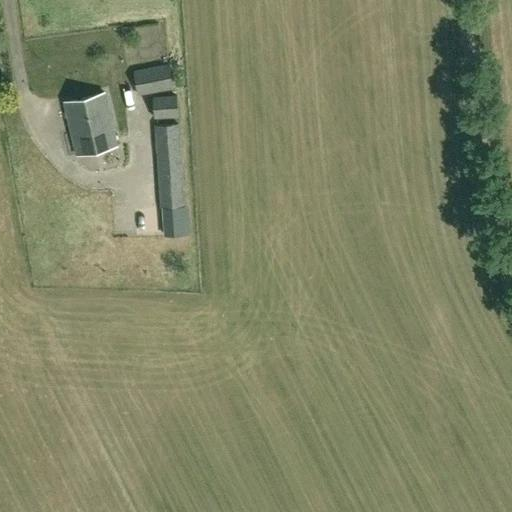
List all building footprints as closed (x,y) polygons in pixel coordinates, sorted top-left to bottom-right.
[(135,72),(139,94),(174,88),(170,66),(135,72)] [(66,102),(78,155),(119,146),(106,93),(66,102)] [(180,117),(178,95),(155,97),(156,119),(180,117)] [(187,220),(186,206),(180,124),(156,126),(162,207),(166,207),(167,222),(187,220)] [(159,235),(161,283),(188,282),(186,234),(159,235)]
